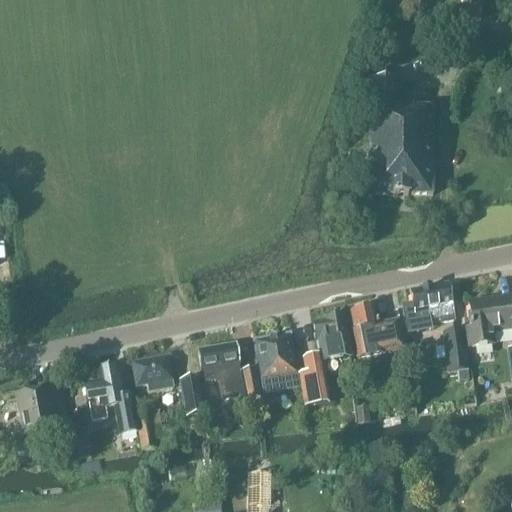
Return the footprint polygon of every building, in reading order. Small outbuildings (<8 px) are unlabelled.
[(381,72),(368,72),(369,196),(392,196),(393,199),(402,199),(411,199),(411,196),(433,196),(432,109),(415,109),(415,104),(401,106),(400,106),(400,82),(381,82),(381,72)] [(413,305),(402,307),(407,336),(431,331),(429,320),(440,318),(441,324),(454,322),(447,285),(410,292),(413,305)] [(511,331),(511,323),(509,300),(470,305),(472,325),(469,325),(470,330),(467,330),(470,350),(493,347),(491,334),(511,331)] [(373,309),(352,313),(355,328),(353,329),(359,361),(390,355),(404,353),(398,323),(384,326),(378,327),(377,323),(376,323),(373,309)] [(307,374),(299,375),(301,390),(305,410),(329,405),(322,366),(351,360),(343,317),(322,321),(322,323),(314,325),(320,358),(305,361),(307,374)] [(469,372),(463,331),(443,333),(448,375),(469,372)] [(264,396),(301,390),(299,375),(292,335),(254,342),(264,396)] [(240,378),(239,373),(234,348),(200,353),(205,383),(230,379),(240,378)] [(172,391),(167,359),(134,365),(138,390),(148,388),(150,395),(172,391)] [(124,399),(118,368),(96,372),(98,383),(85,386),(93,425),(106,422),(104,412),(114,410),(119,439),(138,435),(131,397),(124,399)] [(247,408),(262,406),(256,371),(241,373),(247,408)] [(230,379),(221,381),(223,391),(226,411),(235,410),(247,408),(241,373),(239,373),(240,378),(230,379)] [(181,386),(187,421),(204,418),(198,383),(181,386)] [(47,392),(17,398),(25,438),(46,434),(49,448),(68,444),(64,421),(53,423),(47,392)] [(368,407),(355,410),(358,426),(370,424),(368,407)] [(161,437),(157,412),(136,415),(143,453),(155,451),(153,438),(161,437)] [(70,420),(64,421),(68,444),(74,443),(70,420)] [(83,442),(76,444),(78,459),(86,458),(83,442)] [(33,447),(8,452),(9,459),(34,455),(33,447)] [(271,511),(272,493),(272,477),(247,477),(246,511),(271,511)] [(221,511),(220,503),(204,505),(204,511),(221,511)]
